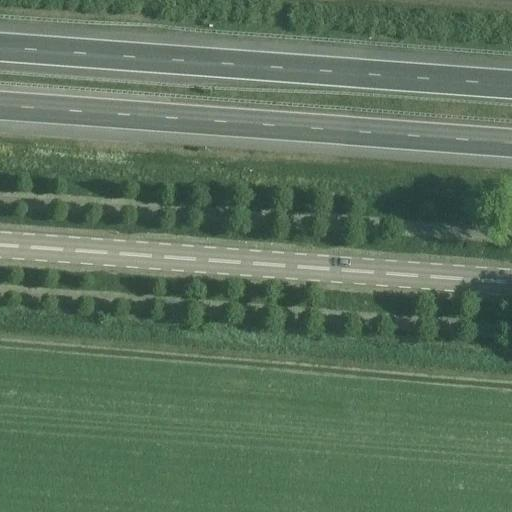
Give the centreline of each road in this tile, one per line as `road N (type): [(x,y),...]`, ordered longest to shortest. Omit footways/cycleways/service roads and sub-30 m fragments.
road 1 (motorway): [(0,105),(511,142)]
road 2 (motorway): [(511,84),(0,47)]
road 3 (secondary): [(511,282),(0,246)]
